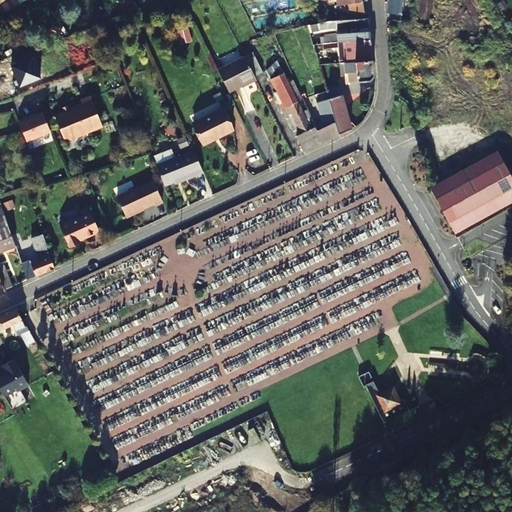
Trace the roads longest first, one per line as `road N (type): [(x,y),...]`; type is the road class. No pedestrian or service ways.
road 1 (residential): [(0,303),(366,131)]
road 2 (unclassified): [(366,131),(478,316),(511,353)]
road 3 (residential): [(366,131),(383,100),(377,0)]
